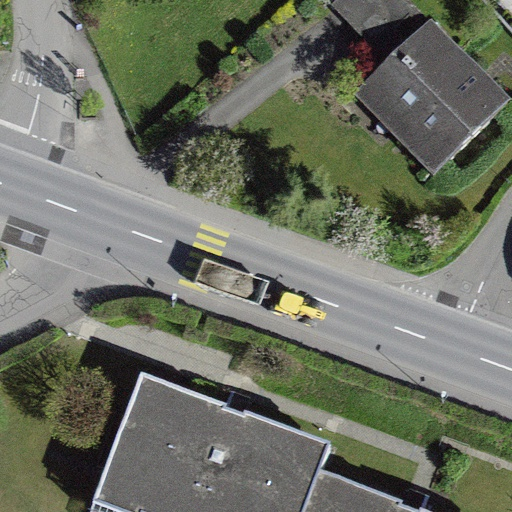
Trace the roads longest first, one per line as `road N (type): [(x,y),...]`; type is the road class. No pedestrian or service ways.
road 1 (secondary): [(439,341),(137,233)]
road 2 (residential): [(9,187),(41,85),(36,0)]
road 3 (residential): [(137,233),(0,304)]
road 4 (secondary): [(137,233),(9,187)]
road 5 (residential): [(439,341),(511,241)]
